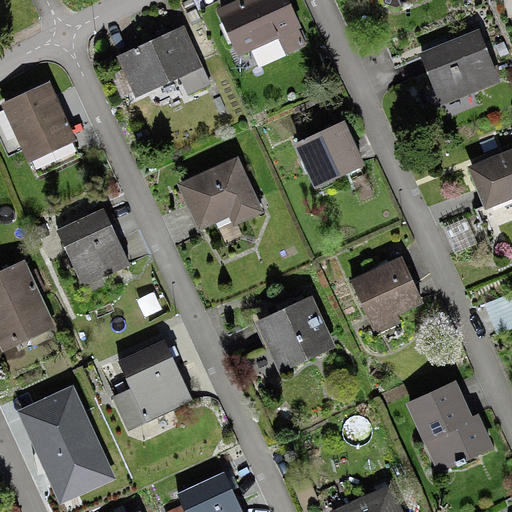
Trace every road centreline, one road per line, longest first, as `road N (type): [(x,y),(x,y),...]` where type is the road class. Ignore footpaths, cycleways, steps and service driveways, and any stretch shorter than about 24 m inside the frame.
road 1 (residential): [(64,33),(281,511)]
road 2 (residential): [(321,0),(511,421)]
